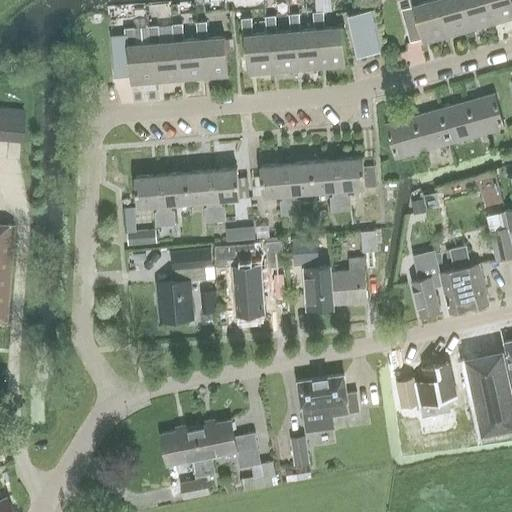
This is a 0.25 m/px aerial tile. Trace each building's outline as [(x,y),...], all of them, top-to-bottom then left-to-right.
[(419,0),(408,0),(411,6),(400,10),(409,42),(422,39),(423,43),(437,39),(432,19),(426,0),(425,0),(420,1),(419,0)] [(426,0),(432,19),(437,39),(463,31),(458,12),(454,0),(426,0)] [(454,0),(458,12),(463,31),(490,24),(483,0),(454,0)] [(511,0),(483,0),(490,24),(511,17),(511,0)] [(370,10),(350,15),(359,55),(380,50),(376,32),(370,10)] [(317,28),(320,68),(345,65),(341,26),(324,27),(323,11),(313,12),(314,28),(317,28)] [(296,70),(320,68),(317,28),(314,28),(300,30),(298,13),(289,14),(290,30),(293,30),(296,70)] [(272,72),(296,70),(293,30),(290,30),(276,32),(275,15),(265,16),(266,32),(269,32),(272,72)] [(248,74),(272,72),(269,32),(266,32),(252,34),(251,17),(241,18),(242,36),(244,35),(248,74)] [(196,22),(197,38),(200,38),(203,78),(228,75),(225,36),(207,38),(206,21),(196,22)] [(176,40),(179,80),(203,78),(200,38),(197,38),(183,39),(182,23),(172,24),(173,40),(176,40)] [(155,82),(179,80),(176,40),(173,40),(159,41),(158,25),(148,26),(149,42),(152,42),(155,82)] [(152,42),(149,42),(135,44),(134,27),(124,28),(126,45),(128,45),(131,84),(155,82),(152,42)] [(123,45),(121,28),(109,29),(111,46),(123,45)] [(494,93),(467,101),(476,135),(503,127),(494,93)] [(467,101),(440,108),(449,142),(476,135),(467,101)] [(0,133),(26,134),(27,104),(0,102),(0,133)] [(440,108),(413,116),(423,150),(449,142),(440,108)] [(423,150),(413,116),(386,123),(396,157),(423,150)] [(362,156),(336,158),(341,210),(351,209),(349,188),(365,186),(362,156)] [(311,161),(314,191),(329,189),(331,211),(341,210),(336,158),(311,161)] [(286,163),(291,214),(301,213),(299,192),(314,191),(311,161),(286,163)] [(286,163),(260,165),(263,195),(279,194),(281,215),(291,214),(286,163)] [(511,177),(511,163),(503,167),(507,179),(511,177)] [(237,167),(211,169),(215,221),(225,220),(223,199),(239,197),(237,167)] [(186,172),(188,202),(204,200),(206,222),(215,221),(211,169),(186,172)] [(161,174),(165,225),(175,224),(173,203),(188,202),(186,172),(161,174)] [(155,226),(165,225),(161,174),(135,176),(138,206),(154,205),(155,226)] [(423,196),(425,208),(438,206),(436,193),(423,196)] [(368,222),(380,221),(378,197),(366,198),(368,222)] [(425,212),(422,199),(410,201),(413,214),(425,212)] [(0,321),(6,322),(14,224),(0,223),(0,321)] [(227,241),(239,240),(238,227),(226,228),(227,241)] [(496,260),(511,256),(511,250),(507,227),(489,231),(496,260)] [(128,244),(156,241),(155,229),(127,232),(128,244)] [(362,251),(363,251),(377,250),(375,230),(360,231),(362,251)] [(283,265),(280,237),(265,238),(266,247),(268,266),(283,265)] [(333,299),(331,271),(330,271),(330,265),(318,266),(316,238),(292,240),(294,264),(308,263),(308,267),(305,267),(309,308),(333,306),(333,299)] [(254,243),(215,246),(216,258),(217,266),(231,265),(230,257),(255,255),(254,243)] [(454,268),(440,272),(443,285),(449,312),(488,303),(478,262),(470,264),(465,245),(450,249),(454,268)] [(210,247),(171,251),(172,269),(176,268),(177,280),(158,282),(161,321),(193,318),(189,280),(206,278),(204,266),(212,265),(210,247)] [(443,285),(440,272),(434,249),(413,255),(418,278),(411,280),(420,315),(439,310),(434,287),(443,285)] [(350,270),(331,271),(333,299),(342,299),(343,302),(367,300),(363,257),(349,258),(350,270)] [(260,262),(232,264),(236,314),(264,312),(260,262)] [(206,312),(218,312),(216,289),(204,290),(206,312)] [(469,391),(472,405),(476,405),(482,432),(511,425),(511,390),(511,388),(503,349),(465,357),(473,390),(469,391)] [(454,410),(472,405),(469,391),(456,394),(449,362),(424,367),(431,401),(451,396),(454,410)] [(304,419),(306,431),(334,427),(332,415),(360,411),(357,391),(346,392),(343,374),(297,380),(303,419),(304,419)] [(196,426),(205,474),(214,472),(211,455),(236,450),(239,467),(260,462),(254,432),(234,436),(230,419),(196,426)] [(209,492),(205,474),(196,426),(161,433),(167,464),(192,460),(195,476),(195,480),(181,483),(183,497),(209,492)] [(295,465),(309,463),(305,435),(291,437),(295,465)] [(243,490),(263,486),(261,475),(241,479),(243,490)] [(0,511),(12,511),(6,497),(0,500),(0,511)]
